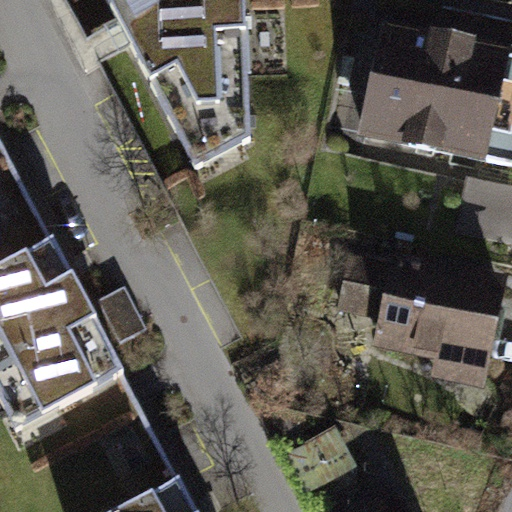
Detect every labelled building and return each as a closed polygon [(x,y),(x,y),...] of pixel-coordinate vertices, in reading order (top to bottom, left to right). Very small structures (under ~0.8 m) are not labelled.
[(249,130),(243,0),(104,0),(174,132),(249,130)] [(511,60),(392,33),(376,101),(368,138),(511,170),(511,60)] [(0,115),(0,144),(12,138),(0,115)] [(511,295),(355,258),(340,320),(387,331),(382,353),(492,379),(511,295)] [(77,264),(0,305),(0,381),(44,462),(152,403),(77,264)] [(410,511),(405,499),(373,511),(410,511)]
